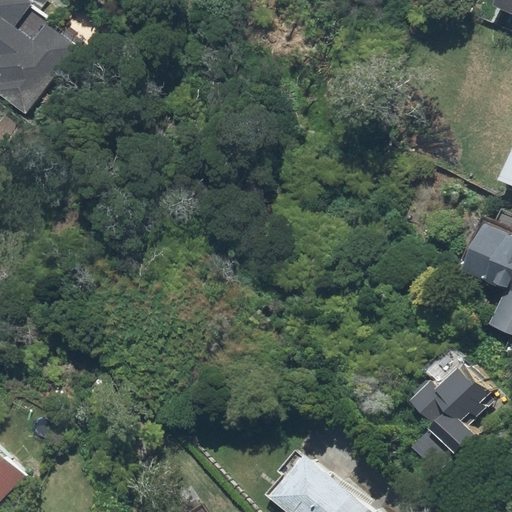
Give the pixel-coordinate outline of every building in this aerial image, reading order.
[(43,0),(0,0),(0,87),(29,110),(81,41),(55,21),(40,41),(23,27),(43,0)] [(511,0),(490,0),(487,10),(511,20),(511,0)] [(511,302),(504,321),(511,324),(511,229),(492,223),(473,269),(511,282),(511,302)] [(434,383),(419,402),(441,419),(431,432),(468,461),(491,432),(479,423),(506,388),(476,364),(451,396),(434,383)] [(0,507),(31,479),(0,446),(0,507)] [(383,511),(315,456),(278,501),(291,511),(383,511)]
